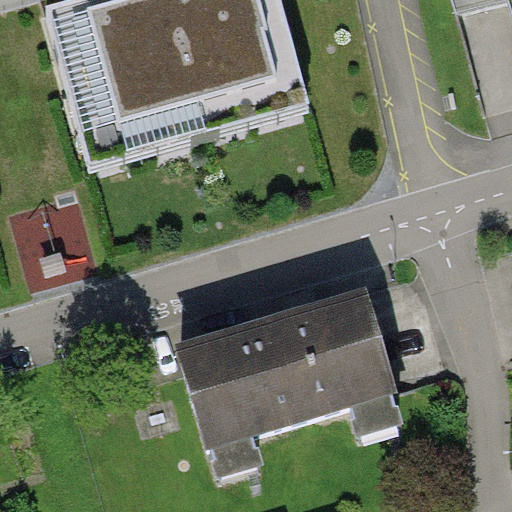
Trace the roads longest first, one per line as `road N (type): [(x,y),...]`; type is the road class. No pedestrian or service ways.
road 1 (residential): [(438,223),(0,347)]
road 2 (residential): [(438,223),(503,511)]
